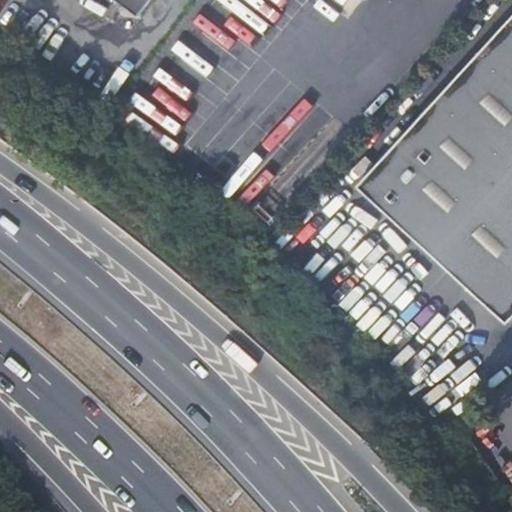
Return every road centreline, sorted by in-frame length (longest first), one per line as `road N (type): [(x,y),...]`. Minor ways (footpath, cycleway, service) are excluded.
road 1 (motorway): [(399,511),(151,276),(0,165)]
road 2 (motorway): [(310,511),(121,315),(0,214)]
road 3 (unknown): [(425,0),(359,74),(336,83),(284,81),(201,41)]
road 4 (motorway): [(0,357),(74,415),(167,511)]
road 5 (motorway): [(0,417),(91,511)]
